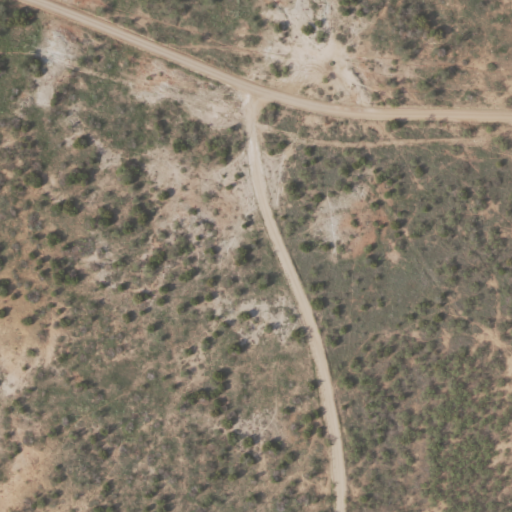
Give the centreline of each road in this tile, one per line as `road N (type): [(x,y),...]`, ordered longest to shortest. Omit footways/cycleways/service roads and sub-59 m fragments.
road 1 (residential): [(511,110),(355,109),(305,100),(45,0)]
road 2 (residential): [(331,511),(347,474),(347,412),(301,279),(306,238),(265,171),(265,88)]
